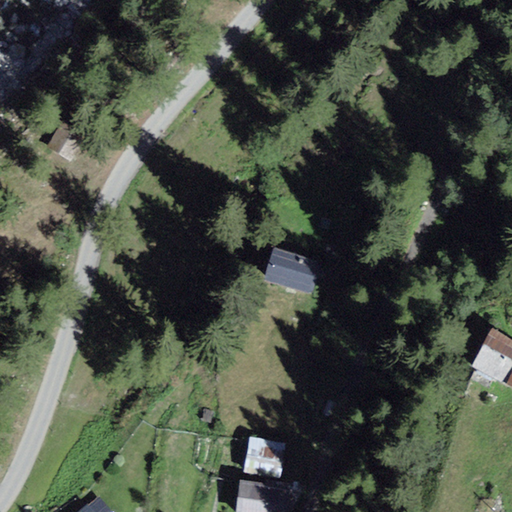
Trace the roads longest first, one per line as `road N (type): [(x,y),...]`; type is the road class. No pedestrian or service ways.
road 1 (unclassified): [(259,0),(121,174),(37,431),(0,505)]
road 2 (track): [(350,325),(429,183),(469,0)]
